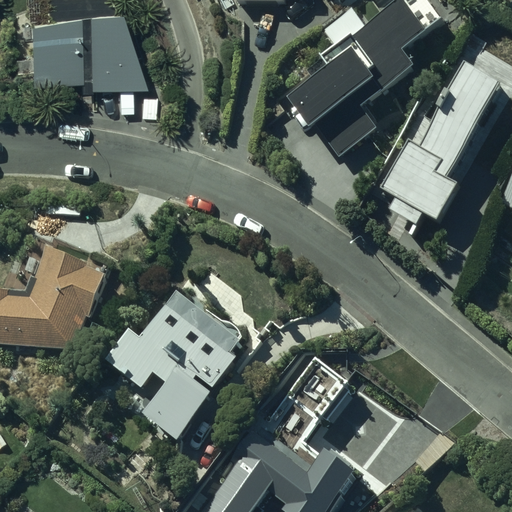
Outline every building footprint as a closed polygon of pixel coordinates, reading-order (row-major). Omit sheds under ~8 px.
[(115,19),(104,0),(38,0),(39,21),(24,21),(25,85),(74,84),(74,91),(136,89),(135,63),(134,19),(115,19)] [(307,140),(314,135),(319,140),(336,163),(372,136),(356,114),(412,73),(402,60),(425,44),(401,10),(318,66),(329,81),(318,89),(287,110),(307,140)] [(501,95),(464,73),(415,155),(402,147),(376,194),(388,201),(387,202),(390,203),(384,214),(412,230),(417,220),(435,230),(456,194),(446,189),(501,95)] [(511,170),(495,204),(511,212),(511,170)] [(0,347),(26,349),(71,354),(102,284),(85,277),(86,272),(46,256),(29,302),(0,299),(0,347)] [(174,300),(138,347),(127,339),(106,367),(139,394),(151,379),(164,389),(140,419),(173,444),(197,414),(244,354),(174,300)] [(347,386),(297,351),(222,457),(208,447),(161,511),(243,511),(269,475),(299,496),(287,511),(332,511),(359,475),(309,440),(347,386)]
